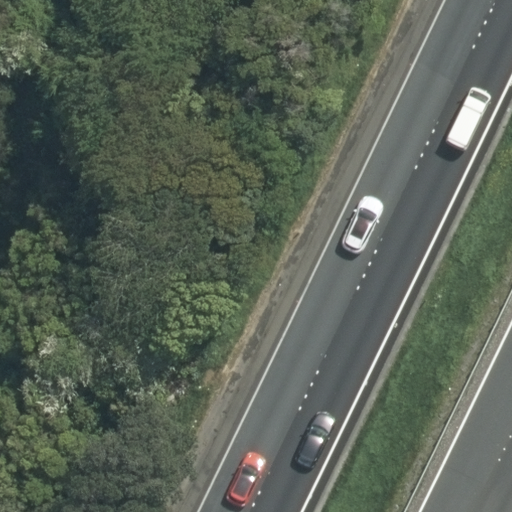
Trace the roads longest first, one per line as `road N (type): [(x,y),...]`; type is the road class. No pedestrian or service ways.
road 1 (motorway): [(253,511),(498,0)]
road 2 (motorway): [(511,402),(459,511)]
